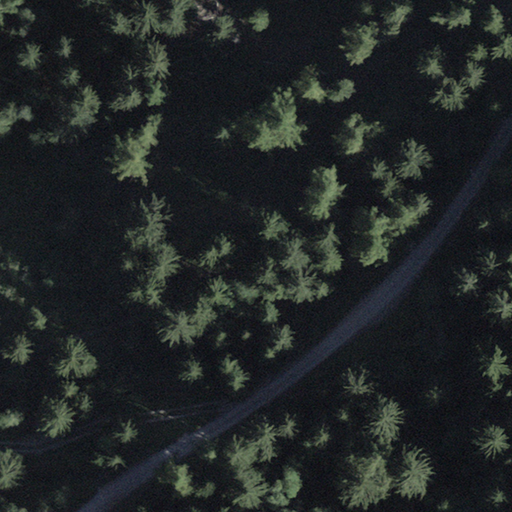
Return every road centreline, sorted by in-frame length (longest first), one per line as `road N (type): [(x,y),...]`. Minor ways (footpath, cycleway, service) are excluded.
road 1 (track): [(289,331),(511,121)]
road 2 (track): [(63,511),(289,331)]
